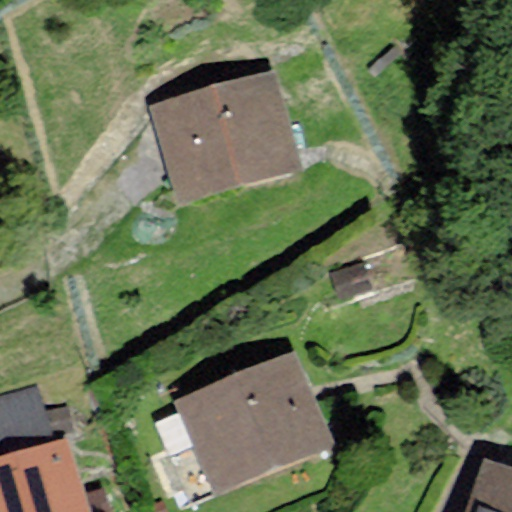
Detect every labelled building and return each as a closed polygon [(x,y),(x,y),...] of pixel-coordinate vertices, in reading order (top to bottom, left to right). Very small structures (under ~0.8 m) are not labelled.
[(298,164),(273,74),(159,105),(184,195),(298,164)] [(327,441),(291,357),(181,403),(217,487),(327,441)] [(40,375),(0,385),(0,438),(53,425),(40,375)] [(0,511),(86,511),(67,442),(0,461),(0,511)] [(511,511),(511,473),(486,464),(468,511),(511,511)]
